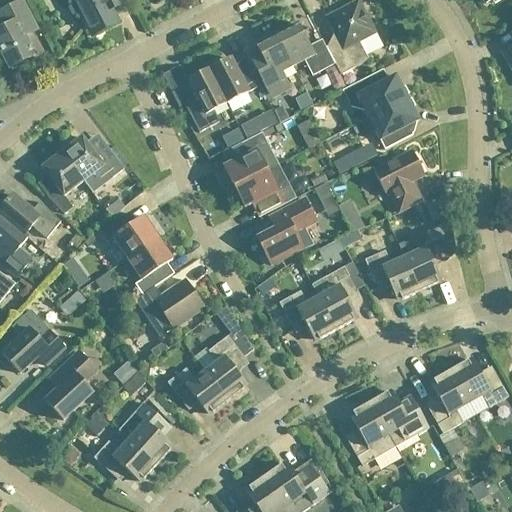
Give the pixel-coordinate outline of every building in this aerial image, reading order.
[(91,40),(118,26),(110,10),(111,6),(120,1),(119,0),(73,0),(71,1),(72,3),(70,8),(75,17),(80,18),(91,40)] [(0,54),(9,71),(34,58),(24,39),(36,32),(21,3),(0,13),(0,26),(2,30),(0,30),(0,54)] [(325,50),(334,67),(339,78),(368,63),(358,44),(374,36),(357,4),(330,19),(327,25),(337,44),(325,50)] [(334,67),(325,50),(321,43),(308,50),(296,27),(275,38),(292,70),(303,64),(311,79),(334,67)] [(257,76),(268,97),(287,87),(281,75),(292,70),(275,38),(255,48),(267,71),(257,76)] [(511,47),(501,54),(511,72),(511,70),(511,47)] [(226,107),(256,91),(249,77),(252,75),(245,62),(233,69),(229,61),(208,73),(226,107)] [(198,136),(218,125),(212,114),(226,107),(208,73),(187,84),(190,91),(178,97),(198,136)] [(370,91),(365,81),(341,94),(349,110),(364,114),(367,121),(406,101),(394,79),(370,91)] [(384,153),(412,138),(409,132),(410,128),(418,124),(406,101),(367,121),(384,153)] [(323,110),(309,109),(308,125),(322,126),(323,110)] [(364,135),(361,128),(352,132),(356,139),(364,135)] [(245,158),(223,170),(233,190),(266,174),(260,163),(272,157),(261,136),(240,147),(245,158)] [(96,161),(81,141),(61,156),(83,184),(95,175),(104,187),(123,172),(108,152),(96,161)] [(338,179),(358,168),(349,153),(330,164),(338,179)] [(411,185),(423,179),(411,154),(373,173),(385,198),(389,197),(398,216),(421,204),(411,185)] [(56,191),(46,199),(63,217),(72,211),(63,199),(83,184),(61,156),(41,171),(56,191)] [(186,173),(188,183),(206,179),(203,168),(186,173)] [(267,199),(274,213),(295,202),(283,178),(278,168),(266,174),(233,190),(244,211),(267,199)] [(305,192),(316,212),(331,203),(319,184),(305,192)] [(31,214),(11,198),(0,211),(0,219),(23,239),(23,238),(31,229),(46,242),(60,225),(39,205),(31,214)] [(276,231),(256,241),(271,268),(312,247),(303,232),(315,225),(303,202),(269,219),(276,231)] [(106,245),(112,241),(126,262),(157,241),(143,220),(131,228),(125,218),(99,236),(106,245)] [(0,251),(0,266),(16,280),(30,263),(17,252),(26,241),(23,238),(23,239),(0,219),(0,251)] [(441,285),(431,263),(455,253),(450,224),(411,242),(417,255),(403,261),(419,295),(441,285)] [(376,246),(387,242),(381,228),(371,231),(376,246)] [(161,270),(172,262),(157,241),(126,262),(140,283),(134,287),(142,299),(154,290),(168,281),(161,270)] [(387,284),(396,305),(419,295),(403,261),(390,267),(384,254),(364,263),(368,273),(369,273),(376,289),(387,284)] [(352,288),(360,283),(351,266),(342,270),(352,288)] [(352,288),(342,270),(313,287),(319,299),(336,333),(357,321),(346,301),(356,295),(352,288)] [(0,304),(14,287),(0,276),(0,304)] [(106,281),(94,288),(101,300),(113,293),(106,281)] [(158,340),(172,331),(173,332),(203,312),(184,283),(160,299),(154,290),(142,299),(134,304),(158,340)] [(292,331),(303,325),(314,345),(336,333),(319,299),(306,307),(299,294),(278,306),(283,316),(284,315),(292,331)] [(64,325),(85,313),(79,302),(58,314),(64,325)] [(63,320),(50,310),(42,320),(55,330),(63,320)] [(226,310),(216,316),(231,336),(227,339),(233,348),(243,362),(252,355),(238,331),(226,310)] [(1,357),(19,377),(37,360),(45,369),(64,351),(49,334),(39,343),(29,333),(38,324),(29,314),(11,330),(20,340),(1,357)] [(216,365),(204,374),(227,404),(247,389),(232,371),(243,362),(233,348),(227,339),(207,354),(216,365)] [(63,386),(44,404),(62,423),(91,396),(82,386),(96,374),(78,355),(54,376),(63,386)] [(488,411),(507,400),(502,391),(493,376),(483,382),(471,361),(449,374),(468,406),(481,399),(488,411)] [(193,401),(208,419),(227,404),(204,374),(193,383),(184,372),(166,386),(173,394),(184,408),(193,401)] [(449,374),(428,386),(437,401),(425,408),(437,428),(442,437),(462,426),(455,414),(468,406),(449,374)] [(129,407),(145,393),(136,382),(120,396),(129,407)] [(390,393),(386,396),(369,406),(394,451),(428,431),(413,407),(402,414),(390,393)] [(156,468),(172,450),(155,434),(163,425),(150,414),(150,413),(142,406),(118,434),(128,443),(156,468)] [(356,460),(361,470),(394,451),(369,406),(347,418),(359,438),(348,445),(356,460)] [(335,426),(326,430),(335,448),(344,443),(335,426)] [(40,443),(52,451),(60,441),(48,433),(40,443)] [(91,455),(97,439),(79,433),(73,449),(91,455)] [(139,487),(143,483),(156,468),(128,443),(118,454),(108,445),(93,461),(101,469),(101,468),(114,480),(122,471),(139,487)] [(464,453),(459,443),(444,450),(449,460),(464,453)] [(67,454),(56,463),(65,475),(77,466),(67,454)] [(264,479),(286,511),(307,511),(335,493),(314,463),(293,478),(286,468),(282,471),(280,468),(264,479)] [(286,511),(264,479),(248,491),(250,494),(246,496),(253,506),(244,511),(286,511)]
